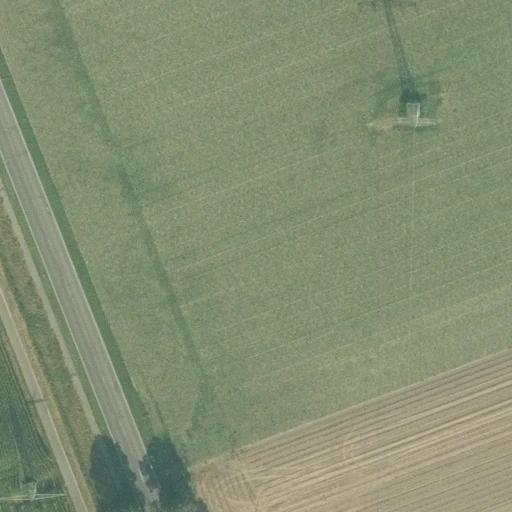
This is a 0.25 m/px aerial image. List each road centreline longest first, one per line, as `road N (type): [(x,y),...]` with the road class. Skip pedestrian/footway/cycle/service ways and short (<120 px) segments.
road 1 (secondary): [(154,511),(0,119)]
road 2 (track): [(81,511),(0,303)]
